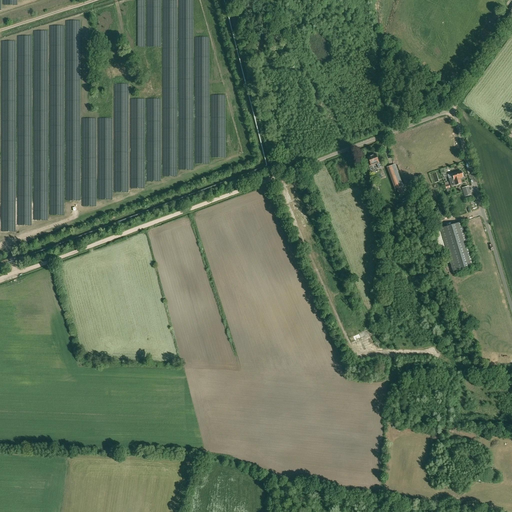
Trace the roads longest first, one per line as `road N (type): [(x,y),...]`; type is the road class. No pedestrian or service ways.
road 1 (unclassified): [(0,280),(452,109)]
road 2 (track): [(511,379),(481,377),(439,356),(354,350),(289,209),(282,173)]
road 3 (unclassified): [(511,308),(452,109)]
